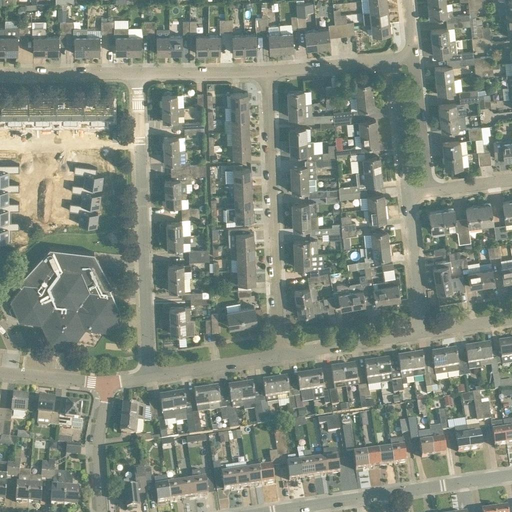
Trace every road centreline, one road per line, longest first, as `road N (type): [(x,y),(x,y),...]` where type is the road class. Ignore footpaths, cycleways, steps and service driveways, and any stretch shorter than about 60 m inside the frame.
road 1 (residential): [(149,377),(136,74)]
road 2 (residential): [(278,355),(264,72)]
road 3 (residential): [(255,511),(511,473)]
road 4 (residential): [(421,333),(278,355)]
road 5 (residential): [(421,333),(406,195)]
road 6 (residential): [(406,195),(389,59)]
road 7 (residential): [(427,192),(413,56)]
road 8 (residential): [(136,74),(0,73)]
road 9 (residential): [(278,355),(149,377)]
road 10 (residential): [(264,72),(136,74)]
road 11 (residential): [(103,511),(105,384)]
road 12 (residential): [(389,59),(264,72)]
